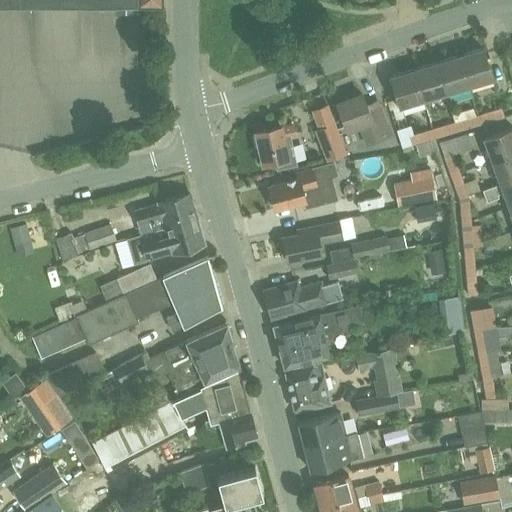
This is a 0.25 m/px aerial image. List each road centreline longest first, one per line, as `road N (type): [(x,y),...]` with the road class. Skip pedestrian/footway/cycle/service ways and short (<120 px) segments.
road 1 (tertiary): [(300,511),(201,149)]
road 2 (residential): [(191,111),(407,39)]
road 3 (residential): [(0,200),(201,149)]
